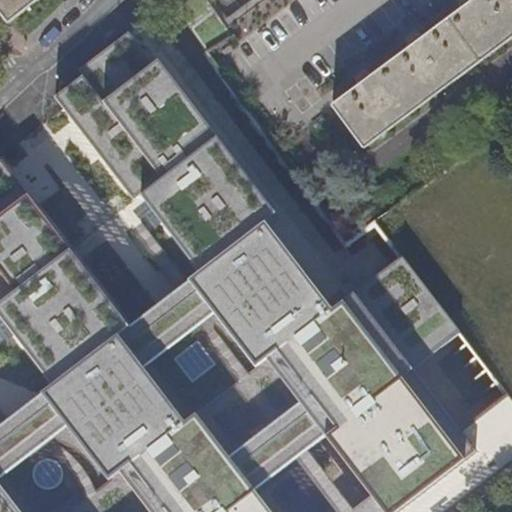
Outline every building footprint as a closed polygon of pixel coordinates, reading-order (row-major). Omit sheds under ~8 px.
[(0,0),(0,9),(12,24),(40,0),(0,0)] [(190,0),(178,12),(207,52),(234,35),(234,34),(209,0),(190,0)] [(511,38),(511,0),(467,0),(459,6),(462,10),(424,38),(421,35),(408,45),(410,48),(371,78),(368,75),(356,84),(358,87),(333,106),(364,148),(511,38)] [(134,25),(59,95),(389,511),(394,511),(475,450),(410,368),(463,326),(404,258),(334,308),(134,25)] [(276,511),(1,149),(0,149),(0,296),(163,511),(276,511)] [(48,511),(0,447),(0,511),(48,511)]
